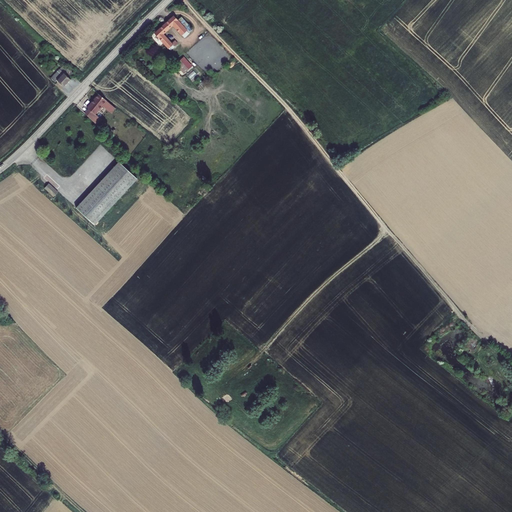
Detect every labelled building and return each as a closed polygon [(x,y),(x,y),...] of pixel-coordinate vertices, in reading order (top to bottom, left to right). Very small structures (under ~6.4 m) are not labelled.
[(154,34),(170,51),(178,43),(176,41),(173,43),(165,34),(173,26),(185,38),(195,29),(183,17),(179,20),(174,16),(154,34)] [(174,63),(184,73),(193,65),(183,55),(174,63)] [(76,73),(65,63),(51,78),(56,83),(58,80),(65,86),(76,73)] [(107,104),(111,108),(115,105),(101,93),(89,107),(90,108),(86,113),(93,119),(98,114),(107,104)] [(94,223),(137,177),(118,160),(76,206),(94,223)] [(49,182),(44,187),(53,195),(58,191),(49,182)]
